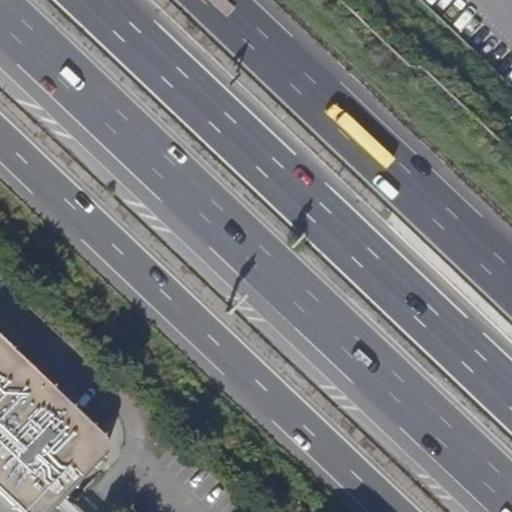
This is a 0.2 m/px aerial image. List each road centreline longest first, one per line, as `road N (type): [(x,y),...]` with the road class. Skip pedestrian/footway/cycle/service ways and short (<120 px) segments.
road 1 (motorway): [(0,6),(511,494)]
road 2 (motorway): [(511,399),(87,0)]
road 3 (trunk): [(0,137),(395,511)]
road 4 (trunk): [(511,281),(216,0)]
road 5 (unknown): [(0,318),(186,511)]
